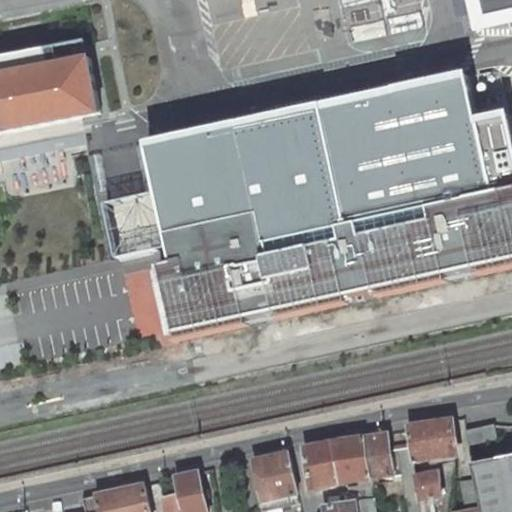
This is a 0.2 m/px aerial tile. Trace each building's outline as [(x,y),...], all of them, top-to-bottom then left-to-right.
[(511,0),(475,0),(482,26),(511,18),(511,0)] [(0,133),(104,113),(94,59),(0,77),(0,133)] [(463,84),(146,153),(167,261),(148,268),(166,343),(511,266),(511,142),(505,111),(472,120),(463,84)] [(414,462),(458,455),(453,420),(409,427),(412,447),(414,462)] [(495,426),(469,432),(467,432),(470,445),(498,439),(495,426)] [(390,434),(368,437),(374,478),(405,475),(410,511),(419,511),(422,511),(417,477),(414,462),(412,447),(392,450),(390,434)] [(374,480),(374,478),(368,437),(335,443),(306,449),(311,489),(312,490),(359,482),(374,480)] [(302,503),(290,452),(256,459),(261,480),(262,487),(257,488),(262,511),(302,503)] [(483,511),(511,511),(511,457),(474,465),(477,480),(483,511)] [(208,511),(200,472),(177,478),(181,496),(166,500),(167,511),(208,511)] [(443,498),(440,473),(417,477),(422,511),(421,511),(436,511),(435,504),(440,504),(439,499),(443,498)] [(351,504),(377,500),(374,480),(359,482),(360,487),(349,489),(351,504)] [(483,511),(477,480),(463,483),(468,511),(461,511),(483,511)] [(152,511),(147,486),(98,497),(100,511),(152,511)] [(87,511),(100,511),(98,497),(85,499),(87,511)] [(378,511),(377,500),(351,504),(326,508),(327,511),(378,511)]
